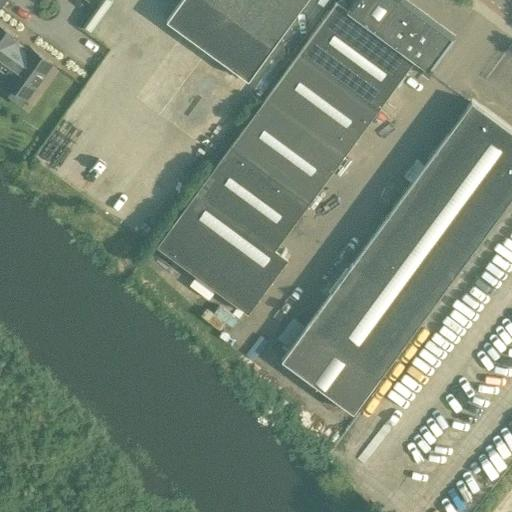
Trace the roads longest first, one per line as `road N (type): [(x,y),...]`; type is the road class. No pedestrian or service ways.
road 1 (unknown): [(511,12),(280,318)]
road 2 (unknown): [(133,0),(133,82),(144,108),(180,147)]
